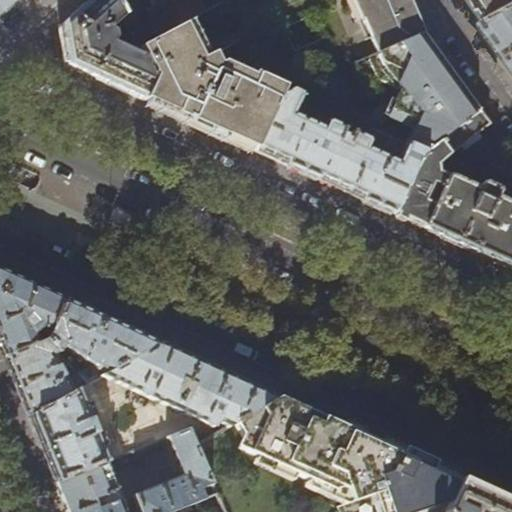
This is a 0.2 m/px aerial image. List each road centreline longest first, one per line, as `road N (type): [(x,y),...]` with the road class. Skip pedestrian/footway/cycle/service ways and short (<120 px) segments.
road 1 (primary): [(511,367),(0,127)]
road 2 (primary): [(0,244),(511,470)]
road 3 (residential): [(511,110),(469,53),(445,0)]
